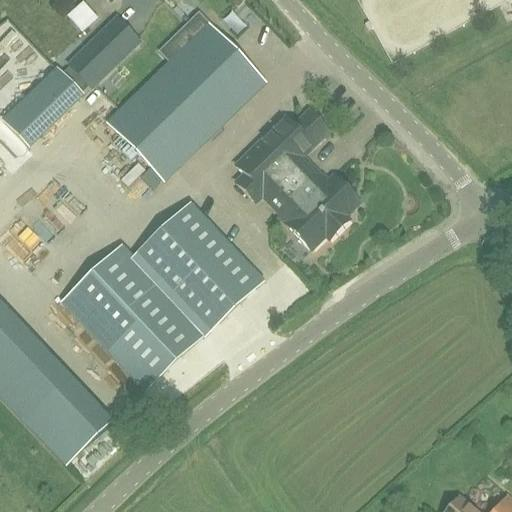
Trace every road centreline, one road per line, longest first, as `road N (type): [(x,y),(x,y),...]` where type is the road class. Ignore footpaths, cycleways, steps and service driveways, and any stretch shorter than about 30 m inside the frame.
road 1 (unclassified): [(96,511),(209,407),(483,212)]
road 2 (unclassified): [(483,212),(284,0)]
